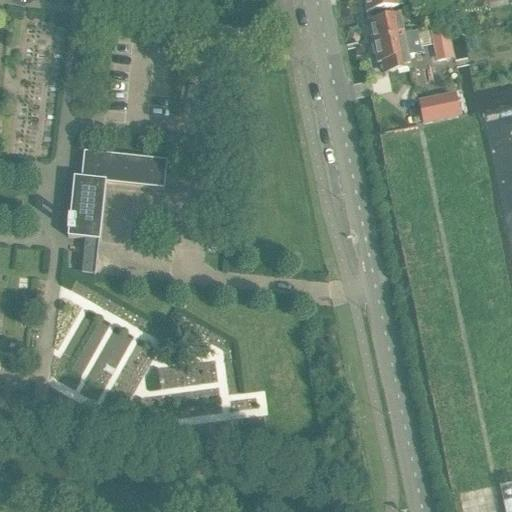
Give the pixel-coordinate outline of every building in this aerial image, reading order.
[(366,0),(370,14),(407,6),(405,0),(366,0)] [(401,16),(371,22),(375,43),(416,35),(416,34),(405,36),(401,16)] [(444,17),(429,20),(432,31),(446,27),(444,17)] [(445,28),(416,35),(419,49),(433,46),(433,47),(449,44),(445,28)] [(379,63),(383,62),(385,74),(411,69),(408,57),(420,55),(419,49),(416,35),(375,43),(379,63)] [(454,95),(419,102),(423,125),(459,117),(454,95)] [(67,230),(67,231),(68,232),(68,237),(67,239),(99,242),(105,184),(163,190),(163,189),(165,164),(166,164),(166,163),(84,154),(84,155),(81,180),(74,179),(73,181),(74,181),(70,221),(68,221),(68,222),(70,223),(70,230),(67,230)] [(97,255),(84,254),(82,273),(81,274),(94,276),(94,277),(95,277),(97,255)]
